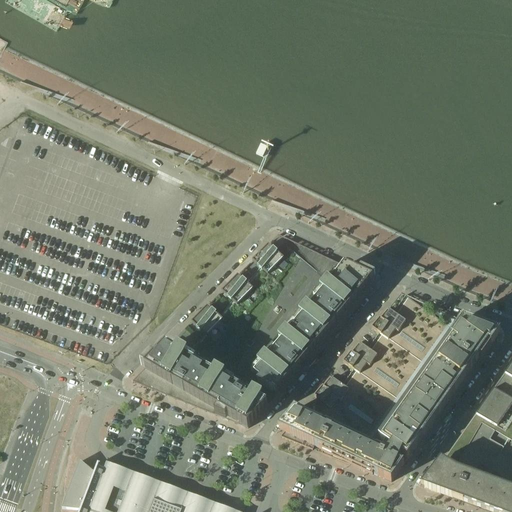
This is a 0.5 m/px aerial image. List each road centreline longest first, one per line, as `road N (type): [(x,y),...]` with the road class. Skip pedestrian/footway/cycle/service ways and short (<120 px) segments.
road 1 (residential): [(273,217),(16,99)]
road 2 (residential): [(106,394),(273,217)]
road 3 (residential): [(249,511),(97,450),(92,434),(106,394)]
road 4 (residential): [(253,447),(395,279)]
road 5 (residential): [(399,501),(511,341)]
road 6 (residential): [(253,447),(106,394)]
road 7 (residential): [(38,372),(44,392),(3,511)]
road 8 (residential): [(24,511),(71,381)]
road 9 (residential): [(395,279),(273,217)]
road 10 (residential): [(511,325),(395,279)]
